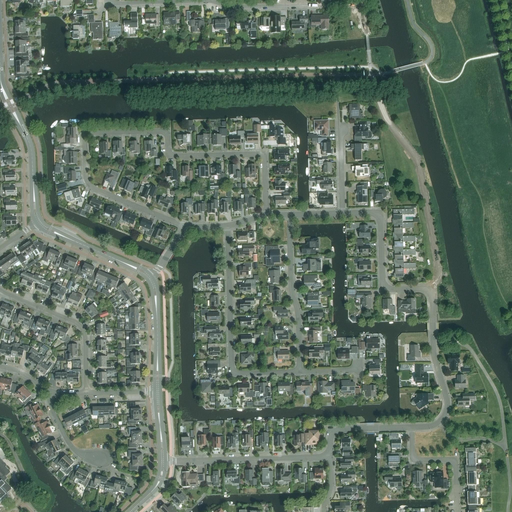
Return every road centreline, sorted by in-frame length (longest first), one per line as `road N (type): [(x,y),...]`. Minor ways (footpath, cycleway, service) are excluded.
road 1 (residential): [(185,229),(92,188),(84,133),(167,130),(167,156),(264,153),(266,215)]
road 2 (residential): [(411,427),(438,422),(447,403),(433,351),(431,288),(382,289),(380,212),(342,213)]
road 3 (residential): [(299,371),(231,373),(227,225)]
road 4 (residential): [(164,461),(330,457)]
road 5 (residential): [(299,371),(289,214)]
road 6 (residential): [(86,393),(81,327),(0,289)]
road 7 (residential): [(456,511),(455,459),(412,460),(411,427)]
